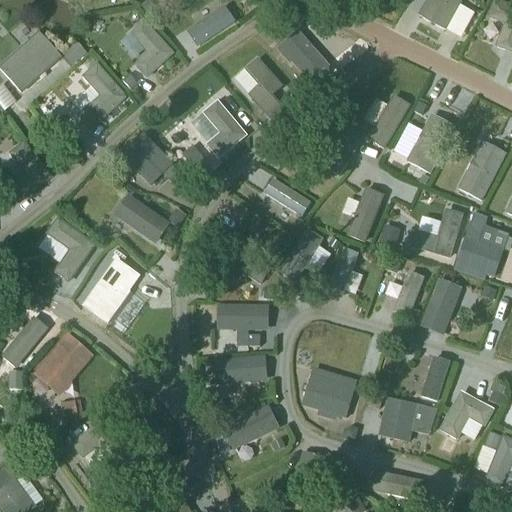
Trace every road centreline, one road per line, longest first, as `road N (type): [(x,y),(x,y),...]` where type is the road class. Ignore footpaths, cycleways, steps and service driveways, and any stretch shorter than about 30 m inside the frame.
road 1 (unclassified): [(500,511),(435,472),(325,449),(299,430),(286,401),(282,344),(298,318),(316,312),(491,366)]
road 2 (unclassified): [(511,103),(317,0)]
